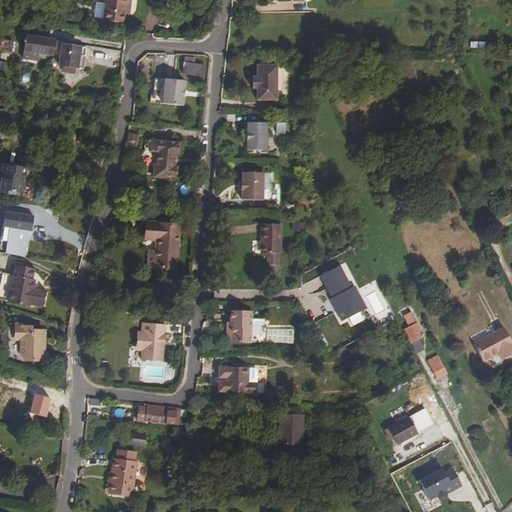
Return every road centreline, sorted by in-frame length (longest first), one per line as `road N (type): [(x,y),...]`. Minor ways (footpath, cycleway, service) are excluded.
road 1 (residential): [(80,389),(188,400),(217,47)]
road 2 (residential): [(217,47),(143,47),(130,61),(117,158),(75,330),(80,389)]
road 3 (residential): [(61,511),(80,389)]
